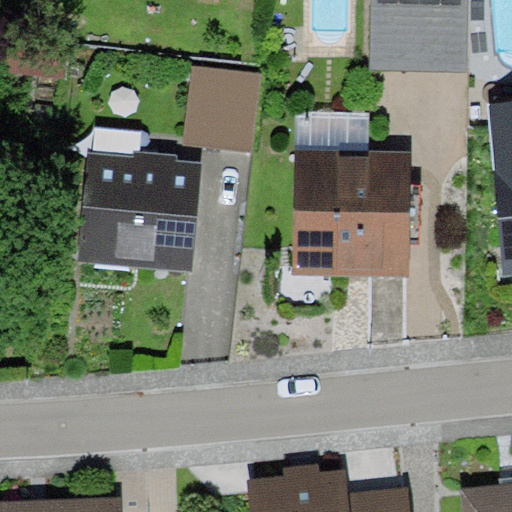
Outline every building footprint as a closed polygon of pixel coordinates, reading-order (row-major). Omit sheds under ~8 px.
[(374,0),(375,67),(466,66),(464,0),(374,0)] [(259,75),(190,71),(186,146),(255,149),(259,75)] [(511,108),(498,108),(501,261),(511,261),(511,108)] [(407,160),(294,160),(294,271),(407,271),(407,160)] [(198,171),(91,166),(87,252),(194,257),(198,171)] [(349,511),(347,482),(250,491),(252,511),(349,511)] [(511,511),(511,489),(457,493),(457,511),(511,511)]
